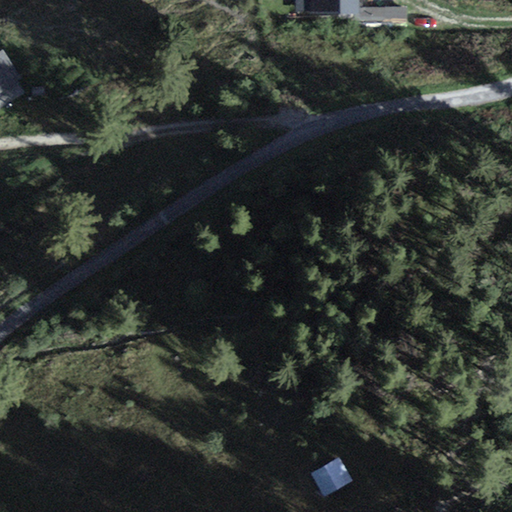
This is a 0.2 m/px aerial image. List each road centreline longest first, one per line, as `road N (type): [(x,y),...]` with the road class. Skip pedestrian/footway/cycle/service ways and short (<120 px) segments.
road 1 (track): [(511,87),(359,113),(303,133),(0,332)]
road 2 (track): [(0,141),(262,118),(289,121),(303,133)]
